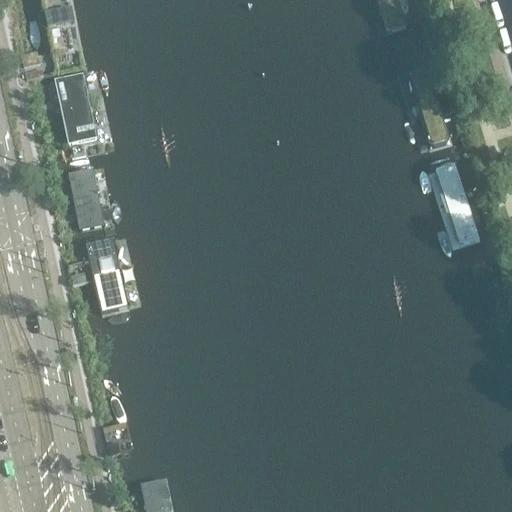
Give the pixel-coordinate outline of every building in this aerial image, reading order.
[(86,70),(71,0),(39,0),(50,50),(53,66),(55,76),(86,70)] [(399,0),(381,0),(391,30),(407,25),(399,0)] [(37,53),(20,57),(21,63),(22,69),(39,65),(37,53)] [(41,72),(23,75),(25,83),(42,79),(41,72)] [(82,77),(54,83),(62,117),(68,146),(96,140),(82,77)] [(426,88),(404,95),(432,177),(454,169),(426,88)] [(79,234),(105,229),(94,171),(67,176),(76,218),(79,234)] [(435,187),(454,244),(477,236),(457,180),(435,187)] [(100,318),(129,312),(128,311),(113,241),(85,248),(88,264),(93,285),(100,318)] [(115,369),(115,373),(116,378),(127,426),(133,451),(136,463),(137,467),(140,471),(141,472),(145,473),(148,473),(149,473),(151,472),(154,469),(155,467),(155,463),(155,459),(135,373),(134,369),(133,365),(131,361),(128,358),(126,355),(125,353),(122,350),(120,348),(118,351),(117,355),(116,357),(116,361),(115,365),(115,369)] [(126,426),(104,431),(105,436),(127,431),(126,426)] [(172,511),(167,482),(140,488),(144,511),(172,511)]
